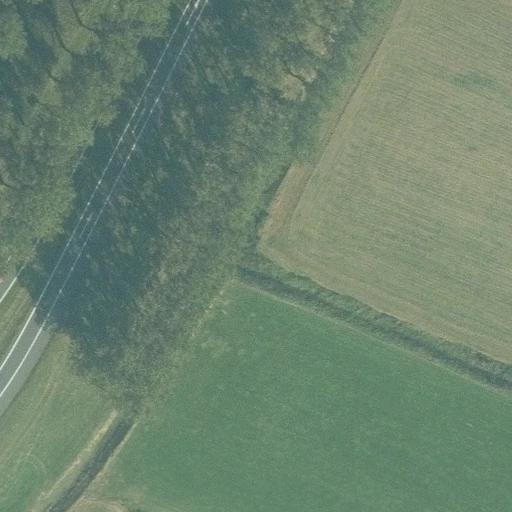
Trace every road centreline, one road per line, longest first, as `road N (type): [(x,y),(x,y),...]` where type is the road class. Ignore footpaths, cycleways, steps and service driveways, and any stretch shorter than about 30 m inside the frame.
road 1 (motorway): [(0,381),(196,0)]
road 2 (motorway): [(148,0),(0,284)]
